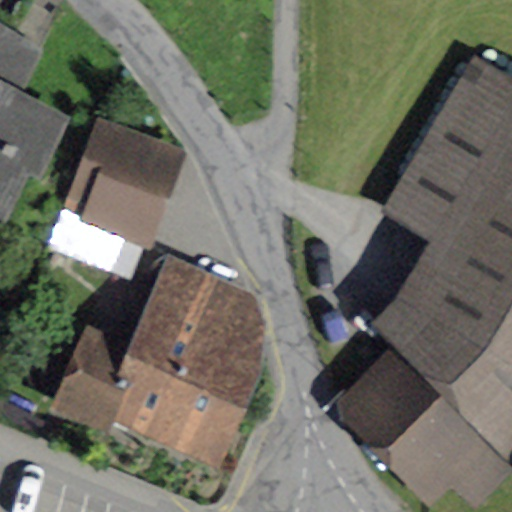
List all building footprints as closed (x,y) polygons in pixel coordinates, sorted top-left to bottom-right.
[(0,199),(20,157),(32,163),(52,123),(0,97),(0,66),(10,44),(0,39),(0,199)] [(441,275),(511,316),(511,92),(475,71),(397,203),(461,241),(441,275)] [(110,169),(90,222),(144,243),(165,190),(110,169)] [(95,342),(66,407),(109,426),(119,404),(152,418),(147,430),(206,456),(248,361),(253,306),(164,269),(134,336),(107,324),(98,344),(95,342)] [(475,500),(511,464),(511,450),(414,348),(351,408),(428,487),(446,470),(475,500)]
